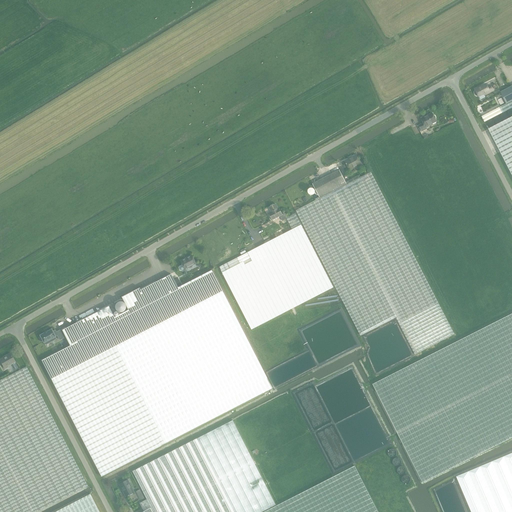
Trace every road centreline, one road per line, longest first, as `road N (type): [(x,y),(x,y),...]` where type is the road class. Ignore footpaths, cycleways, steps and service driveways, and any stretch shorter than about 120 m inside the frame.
road 1 (unclassified): [(148,250),(452,78)]
road 2 (unclassified): [(109,511),(14,326)]
road 3 (unclassified): [(511,193),(452,78)]
